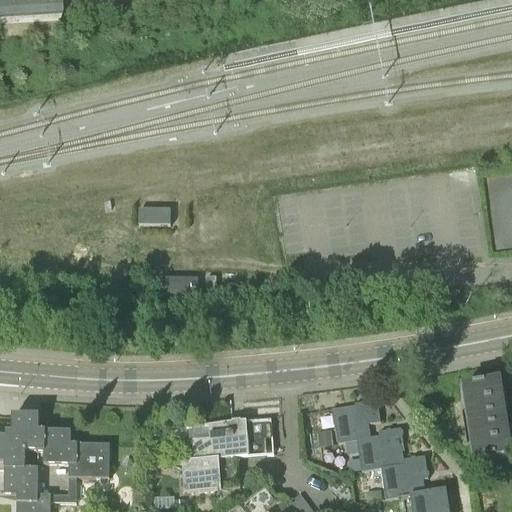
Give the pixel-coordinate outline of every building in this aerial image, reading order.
[(0,0),(0,25),(59,22),(57,0),(0,0)] [(171,213),(139,212),(139,228),(171,229),(171,213)] [(214,276),(205,276),(205,292),(213,292),(214,276)] [(197,300),(197,281),(164,280),(163,299),(197,300)] [(462,390),(474,465),(511,459),(499,385),(462,390)] [(336,442),(370,438),(368,426),(379,425),(377,404),(354,407),(355,412),(332,415),(336,442)] [(71,435),(38,433),(39,419),(11,418),(11,433),(5,433),(5,440),(0,439),(0,466),(4,466),(4,499),(16,499),(16,511),(49,511),(49,506),(76,507),(76,482),(108,482),(109,448),(71,447),(71,435)] [(270,423),(204,427),(204,429),(208,429),(208,440),(192,441),(193,463),(181,464),(183,495),(220,492),(218,462),(273,458),(270,423)] [(360,471),(393,467),(392,455),(403,454),(400,432),(378,435),(378,440),(370,441),(370,438),(336,442),(337,446),(356,444),(360,471)] [(330,433),(317,435),(319,450),(332,448),(330,433)] [(383,500),(424,494),(423,482),(427,482),(424,460),(401,463),(402,467),(393,468),(393,467),(360,471),(360,474),(380,472),(383,500)] [(380,492),(371,494),(372,502),(381,501),(380,492)] [(424,494),(383,500),(384,502),(403,500),(404,511),(447,511),(445,493),(424,495),(424,494)]
